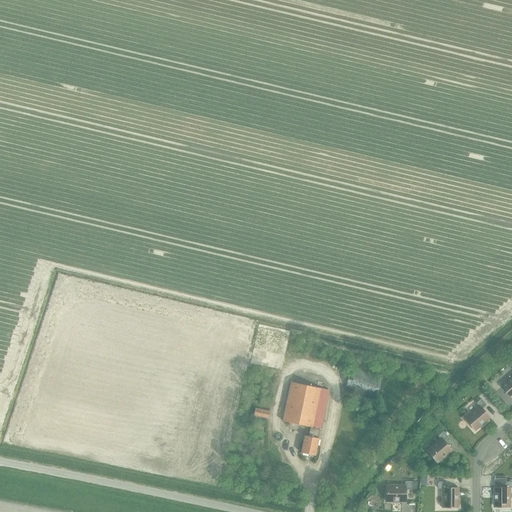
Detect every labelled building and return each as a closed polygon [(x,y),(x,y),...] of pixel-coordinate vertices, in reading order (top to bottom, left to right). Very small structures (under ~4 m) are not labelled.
[(350,367),(343,391),(375,400),(382,377),(350,367)] [(511,396),(511,377),(503,386),(511,396)] [(484,379),(479,384),(482,388),(487,383),(484,379)] [(320,430),(328,390),(290,383),(283,422),(310,427),(308,437),(304,436),(301,452),(315,455),(318,439),(317,438),(319,429),(320,430)] [(475,430),(490,418),(482,409),(487,405),(481,398),(476,403),(479,406),(465,418),(475,430)] [(268,417),(269,411),(255,408),(254,415),(268,417)] [(441,439),(426,451),(437,463),(451,450),(444,441),(448,437),(443,431),(438,435),(441,439)] [(448,474),(447,483),(460,485),(461,476),(448,474)] [(405,485),(386,485),(386,501),(406,501),(406,489),(412,489),(415,489),(415,481),(412,481),(405,481),(405,485)] [(495,507),(511,507),(511,488),(511,481),(507,482),(507,488),(495,488),(495,507)] [(442,507),(458,507),(458,488),(446,488),(446,482),(438,482),(438,488),(442,488),(442,507)]
